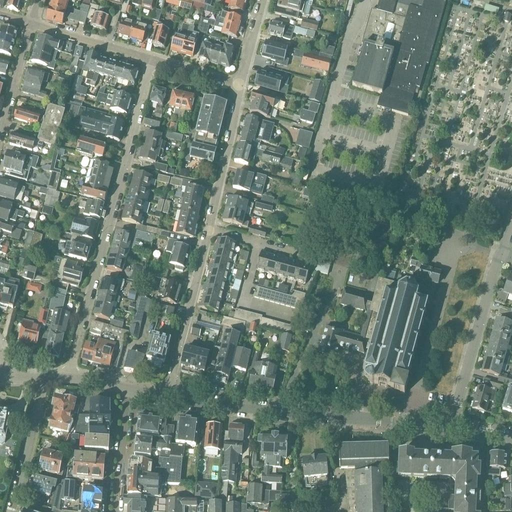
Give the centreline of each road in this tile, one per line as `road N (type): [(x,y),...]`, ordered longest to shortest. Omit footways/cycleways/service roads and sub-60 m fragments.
road 1 (residential): [(68,377),(151,59)]
road 2 (residential): [(241,86),(168,396)]
road 3 (residential): [(453,425),(281,414),(168,396)]
road 4 (residential): [(453,425),(501,255)]
road 5 (residential): [(43,378),(11,511)]
road 6 (residential): [(151,59),(31,23)]
road 7 (residential): [(127,389),(118,511)]
